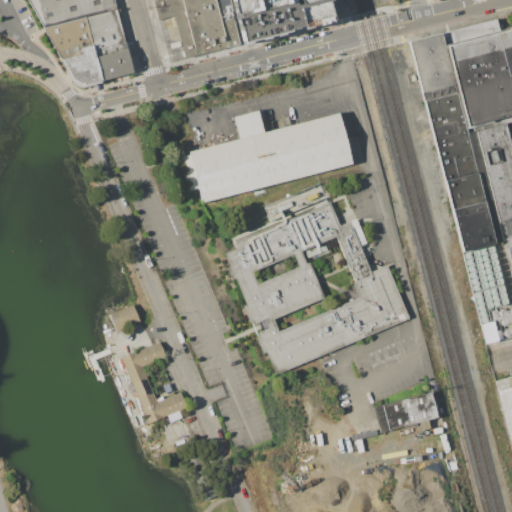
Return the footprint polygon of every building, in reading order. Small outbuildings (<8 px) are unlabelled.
[(28,0),(43,28),(84,17),(117,8),(114,0),(28,0)] [(227,0),(239,43),(183,58),(172,15),(158,19),(153,0),(227,0)] [(231,0),(285,0),(286,1),(289,0),(326,0),(331,19),(243,42),(231,0)] [(84,17),(117,8),(127,49),(95,57),(92,45),(84,17)] [(43,28),(84,17),(92,45),(82,48),(84,55),(63,59),(43,28)] [(446,46),(511,29),(511,113),(466,125),(446,46)] [(92,45),(82,48),(84,55),(63,59),(73,79),(75,78),(77,81),(80,82),(83,82),(84,84),(101,79),(95,57),(92,45)] [(127,49),(95,57),(101,79),(102,83),(134,74),(127,49)] [(339,114),(261,131),(257,110),(231,116),(237,140),(187,150),(198,199),(350,167),(339,114)] [(233,243),(328,204),(338,227),(348,223),(370,274),(386,267),(407,318),(275,373),(257,332),(267,328),(264,320),(252,324),(224,255),(236,250),(233,243)] [(132,305),(139,321),(117,331),(110,314),(132,305)] [(122,357),(151,426),(186,411),(179,393),(155,403),(140,367),(165,357),(159,342),(122,357)] [(511,450),(496,388),(511,384),(511,450)] [(437,418),(431,392),(373,407),(379,432),(437,418)] [(191,442),(214,496),(205,500),(181,446),(191,442)]
